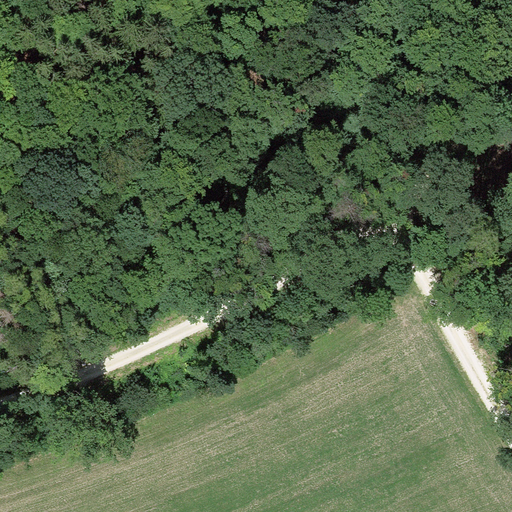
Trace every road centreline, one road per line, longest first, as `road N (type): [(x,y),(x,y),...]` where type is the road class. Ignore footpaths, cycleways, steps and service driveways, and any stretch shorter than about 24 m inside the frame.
road 1 (track): [(511,438),(383,216),(72,384),(0,413)]
road 2 (track): [(511,34),(467,127),(432,174),(383,216)]
